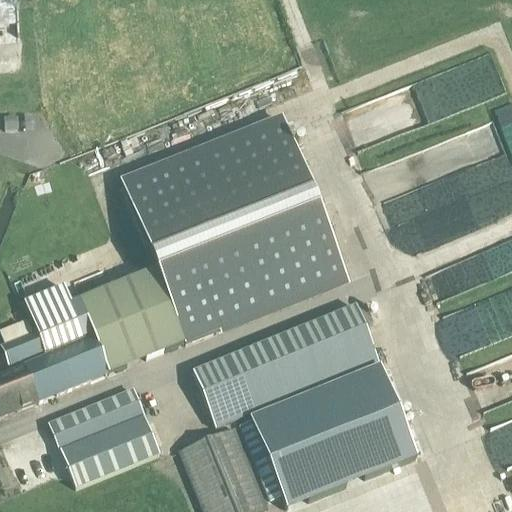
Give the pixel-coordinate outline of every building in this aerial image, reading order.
[(18,0),(0,0),(0,40),(19,40),(18,0)] [(511,151),(511,102),(495,110),(511,151)] [(118,183),(153,274),(70,306),(63,289),(21,304),(33,332),(0,343),(0,355),(6,369),(42,357),(43,361),(0,378),(0,420),(105,378),(183,349),(345,285),(315,210),(280,119),(118,183)] [(217,433),(328,388),(376,369),(352,311),(194,375),(217,433)] [(454,315),(445,319),(460,353),(470,349),(454,315)] [(380,373),(239,430),(270,506),(280,501),(284,511),(290,511),(416,462),(380,373)] [(74,493),(157,460),(144,427),(140,420),(130,395),(48,428),(58,453),(74,493)] [(200,511),(266,511),(233,432),(177,455),(200,511)]
